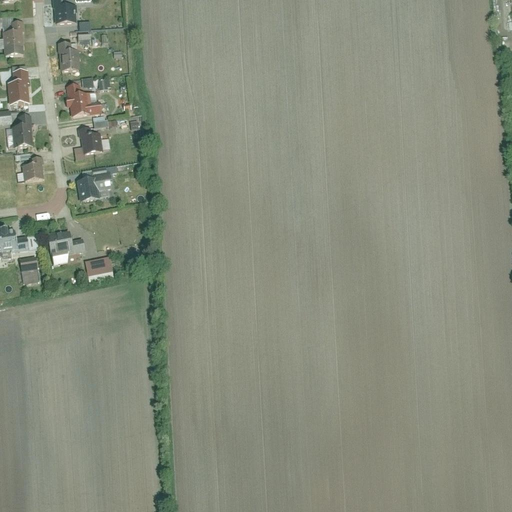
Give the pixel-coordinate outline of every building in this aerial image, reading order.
[(75,24),(74,6),(52,7),(54,25),(75,24)] [(88,22),(78,23),(79,42),(89,41),(88,22)] [(2,57),(21,55),(19,31),(0,33),(2,57)] [(58,72),(77,70),(75,43),(56,44),(58,72)] [(11,72),(12,83),(24,82),(27,82),(26,71),(11,72)] [(96,80),(85,80),(85,89),(96,88),(96,80)] [(111,81),(101,82),(102,92),(112,90),(111,81)] [(6,105),(26,104),(24,82),(12,83),(5,84),(6,105)] [(63,87),(68,118),(98,113),(96,102),(84,104),(81,84),(63,87)] [(0,124),(11,124),(10,112),(0,113),(0,124)] [(17,127),(30,126),(29,116),(16,117),(17,127)] [(91,123),(92,129),(107,127),(107,121),(91,123)] [(11,150),(32,148),(30,126),(17,127),(10,127),(11,150)] [(81,148),(81,154),(100,151),(98,133),(79,135),(81,148)] [(81,154),(81,148),(72,149),(73,160),(82,159),(81,154)] [(20,181),(40,179),(38,164),(30,165),(18,166),(20,181)] [(90,170),(91,179),(105,177),(104,168),(90,170)] [(91,179),(74,182),(77,203),(97,200),(96,191),(110,189),(108,177),(105,177),(91,179)] [(14,240),(13,230),(0,232),(0,252),(10,250),(11,254),(26,251),(24,238),(14,240)] [(67,232),(43,237),(47,254),(67,251),(67,255),(83,252),(81,239),(69,242),(67,232)] [(20,274),(36,271),(34,257),(17,261),(20,274)] [(111,273),(108,259),(83,263),(85,277),(111,273)] [(27,287),(43,284),(40,271),(24,274),(27,287)]
